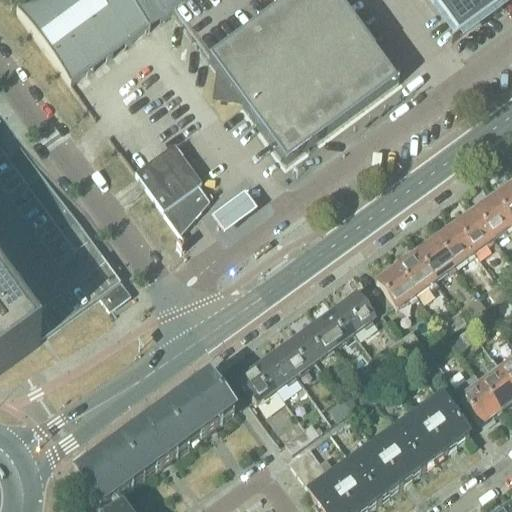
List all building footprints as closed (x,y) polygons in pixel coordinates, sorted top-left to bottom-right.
[(332,0),(37,0),(16,16),(70,91),(173,15),(219,78),(216,99),(237,102),(242,109),(268,146),(267,147),(285,171),(398,87),(375,55),(374,56),(356,31),(332,0)] [(511,0),(428,0),(457,39),(458,40),(459,39),(491,15),(493,17),(501,12),(499,10),(511,0)] [(4,161),(0,154),(0,376),(40,347),(39,347),(43,344),(47,342),(99,303),(121,288),(40,178),(20,149),(4,161)] [(173,153),(135,179),(163,218),(178,238),(186,233),(184,230),(193,224),(192,222),(200,216),(199,214),(208,208),(197,193),(201,191),(173,153)] [(511,186),(511,187),(508,189),(509,190),(493,201),(492,201),(511,228),(511,186)] [(256,214),(244,198),(212,223),(224,239),(256,214)] [(474,214),(473,215),(494,244),(511,231),(511,228),(492,201),(489,204),(489,205),(475,215),(474,214)] [(494,244),(473,215),(469,218),(470,219),(455,229),(454,229),(453,229),(475,258),(494,244)] [(435,243),(434,243),(455,272),(475,258),(453,229),(450,232),(450,233),(436,244),(435,243)] [(455,272),(434,243),(430,246),(431,247),(416,258),(415,257),(415,258),(436,286),(455,272)] [(396,271),(395,271),(416,301),(436,286),(415,258),(411,260),(412,261),(397,272),(396,271)] [(416,301),(395,271),(391,274),(392,275),(378,286),(377,285),(374,286),(396,315),(416,301)] [(511,292),(511,275),(503,282),(511,293),(511,292)] [(130,302),(121,288),(99,304),(109,317),(130,302)] [(495,289),(485,297),(492,307),(502,299),(495,289)] [(343,308),(336,313),(354,338),(373,324),(356,300),(355,301),(355,302),(344,310),(343,308)] [(476,303),(464,311),(472,321),(483,313),(476,303)] [(511,309),(507,304),(496,312),(504,322),(511,315),(511,309)] [(354,338),(336,313),(328,319),(329,321),(317,329),(334,353),(354,338)] [(453,335),(464,327),(456,316),(445,324),(453,335)] [(476,326),(484,336),(494,329),(487,319),(476,326)] [(305,336),(297,342),(315,367),(334,353),(317,329),(306,337),(305,336)] [(467,331),(455,339),(447,346),(456,357),(464,351),(476,343),(467,331)] [(414,363),(424,356),(409,336),(399,343),(414,363)] [(315,367),(297,342),(289,348),(290,349),(279,358),(295,381),(315,367)] [(402,371),(414,363),(399,343),(388,351),(402,371)] [(451,356),(445,348),(435,355),(441,364),(451,356)] [(266,365),(258,370),(276,395),(295,381),(279,358),(267,366),(266,365)] [(418,368),(433,389),(444,381),(429,360),(418,368)] [(511,364),(499,374),(511,392),(511,364)] [(276,395),(258,370),(250,377),(251,378),(241,386),(241,385),(239,386),(256,410),(276,395)] [(383,392),(390,386),(381,374),(374,380),(383,392)] [(511,392),(499,374),(480,388),(500,417),(501,416),(500,415),(511,406),(511,392)] [(497,419),(500,417),(480,388),(479,389),(473,381),(454,395),(480,431),(482,429),(496,418),(497,419)] [(207,385),(163,418),(188,453),(206,441),(216,434),(234,420),(215,395),(208,384),(206,385),(207,385)] [(350,415),(356,411),(348,401),(343,405),(350,415)] [(334,427),(350,415),(343,405),(326,416),(334,427)] [(405,449),(424,476),(468,444),(439,406),(396,437),(405,449)] [(163,418),(120,449),(118,450),(144,486),(161,473),(162,473),(172,466),(171,466),(188,453),(163,418)] [(305,435),(312,445),(322,438),(317,431),(313,434),(311,430),(305,435)] [(292,460),(312,445),(305,435),(284,449),(292,460)] [(396,437),(351,469),(379,508),(424,476),(405,449),(396,437)] [(107,511),(111,509),(112,511),(120,511),(116,506),(117,505),(127,498),(126,498),(144,486),(118,450),(74,482),(73,483),(94,511),(107,511)] [(295,479),(316,464),(309,454),(288,469),(295,479)] [(323,474),(316,464),(295,479),(302,488),(323,474)] [(312,511),(373,511),(379,508),(351,469),(330,484),(310,499),(305,502),(312,511)] [(302,488),(310,499),(330,484),(323,474),(302,488)]
